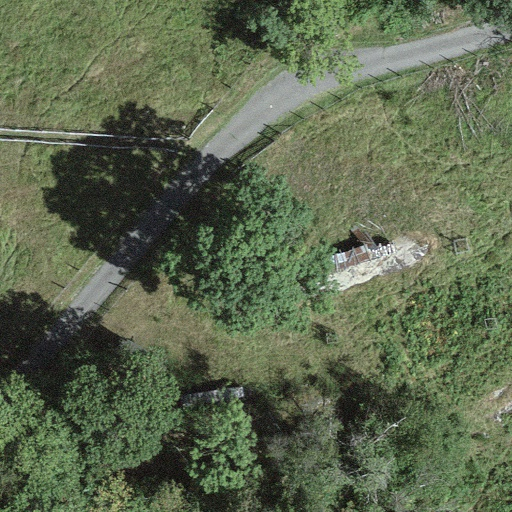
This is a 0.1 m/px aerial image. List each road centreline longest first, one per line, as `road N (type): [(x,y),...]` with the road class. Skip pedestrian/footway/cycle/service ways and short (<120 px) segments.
road 1 (track): [(213,147),(0,400)]
road 2 (track): [(511,23),(285,89),(213,147)]
